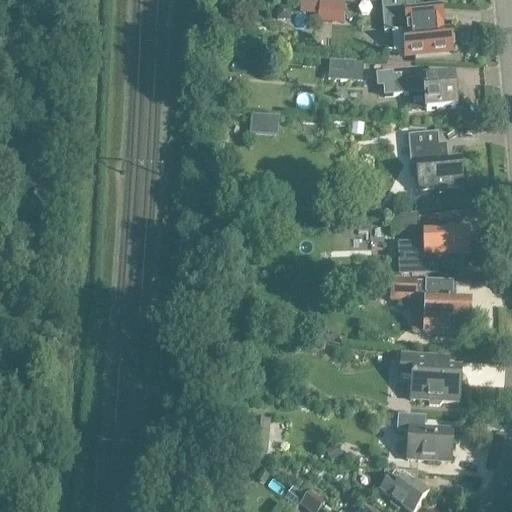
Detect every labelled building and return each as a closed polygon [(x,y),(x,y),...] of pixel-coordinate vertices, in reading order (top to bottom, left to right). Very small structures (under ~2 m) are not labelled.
[(328,0),(320,0),(320,9),(319,23),(333,25),(335,0),(328,0)] [(436,6),(382,3),(385,32),(403,30),(406,56),(414,55),(414,56),(450,52),(449,35),(439,36),(436,6)] [(333,38),(354,39),(355,20),(334,19),(333,38)] [(330,60),(328,83),(362,85),(364,62),(330,60)] [(457,74),(456,65),(406,66),(406,76),(457,74)] [(392,77),(376,78),(378,91),(383,91),(384,100),(423,96),(425,113),(456,109),(453,79),(408,84),(407,78),(392,80),(392,77)] [(276,138),(277,121),(252,119),(251,136),(276,138)] [(363,125),(351,124),(350,136),(362,136),(363,125)] [(412,165),(446,162),(445,149),(440,149),(439,135),(409,138),(412,165)] [(460,160),(446,162),(412,165),(412,166),(417,165),(420,193),(463,189),(460,160)] [(419,215),(389,219),(391,235),(422,230),(419,215)] [(423,245),(398,246),(398,277),(424,276),(424,258),(468,257),(467,253),(471,251),(471,246),(467,243),(467,231),(448,231),(448,227),(423,228),(423,240),(422,240),(423,245)] [(426,295),(425,309),(435,309),(435,326),(469,327),(469,323),(472,321),(472,316),(469,314),(470,301),(453,301),(454,281),(426,280),(426,295)] [(475,333),(437,331),(436,342),(474,344),(475,333)] [(401,357),(399,379),(411,380),(410,402),(458,405),(460,373),(430,371),(430,359),(401,357)] [(397,417),(396,433),(409,434),(407,463),(450,465),(452,432),(428,431),(428,419),(397,417)] [(268,422),(252,421),(249,454),(266,456),(268,422)] [(336,446),(325,452),(331,463),(342,457),(336,446)] [(269,478),(262,474),(258,482),(265,486),(269,478)] [(386,485),(380,494),(388,500),(389,507),(396,511),(400,511),(404,511),(416,511),(428,496),(416,487),(417,476),(383,474),(383,483),(386,485)] [(305,502),(319,511),(326,504),(311,493),(305,502)] [(319,511),(305,502),(302,506),(309,511),(319,511)]
